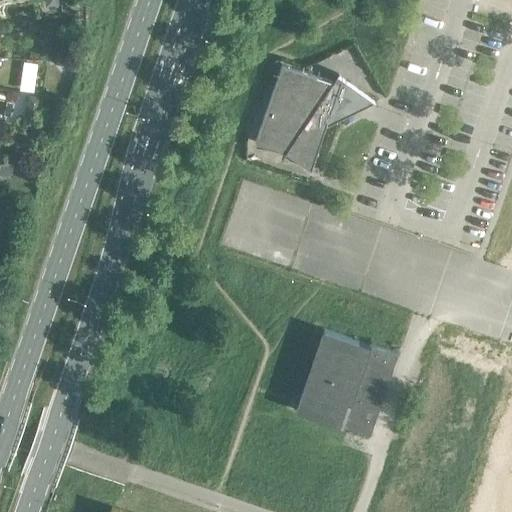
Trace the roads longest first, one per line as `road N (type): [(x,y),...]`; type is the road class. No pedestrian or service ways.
road 1 (secondary): [(26,511),(196,0)]
road 2 (secondary): [(146,0),(0,438)]
